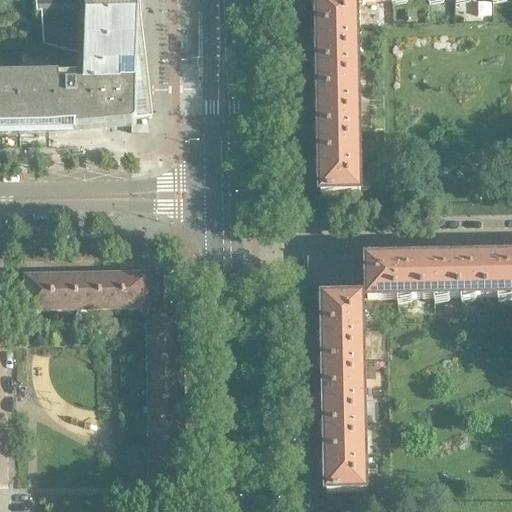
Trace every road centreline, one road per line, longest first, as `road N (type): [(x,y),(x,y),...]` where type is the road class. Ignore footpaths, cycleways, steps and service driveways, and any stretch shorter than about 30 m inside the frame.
road 1 (tertiary): [(233,511),(225,240)]
road 2 (residential): [(299,511),(295,240)]
road 3 (tertiary): [(224,194),(0,202)]
road 4 (residential): [(295,240),(511,238)]
road 5 (residential): [(295,240),(290,34)]
road 6 (tertiary): [(224,194),(220,0)]
